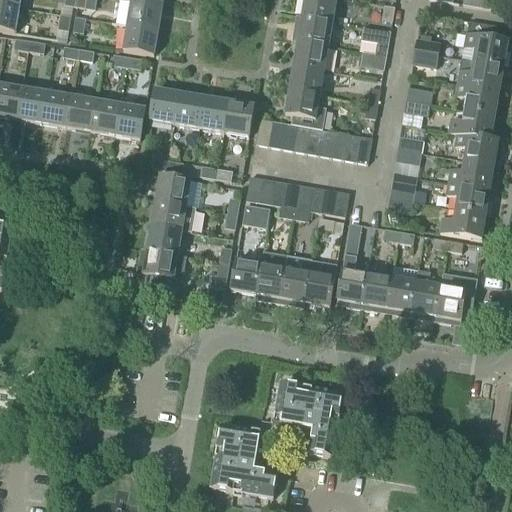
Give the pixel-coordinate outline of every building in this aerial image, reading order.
[(0,0),(0,8),(19,12),(20,0),(0,0)] [(66,0),(65,10),(74,11),(76,0),(66,0)] [(76,0),(74,11),(83,13),(85,0),(76,0)] [(131,0),(131,4),(162,9),(163,0),(131,0)] [(324,0),(304,0),(301,21),(332,26),(336,2),(324,0)] [(463,0),(462,9),(477,12),(479,1),(470,0),(463,0)] [(479,1),(477,12),(492,14),(493,4),(479,1)] [(131,4),(127,29),(158,34),(162,9),(131,4)] [(19,12),(0,8),(0,34),(14,37),(19,12)] [(381,25),(392,27),(394,12),(384,10),(381,25)] [(57,34),(68,36),(70,21),(60,19),(57,34)] [(75,21),(72,37),(83,38),(85,23),(75,21)] [(292,45),(297,46),(327,51),(332,26),(301,21),(300,29),(295,28),(292,45)] [(475,54),(473,65),(504,70),(508,46),(494,44),(496,31),(468,26),(464,52),(475,54)] [(158,34),(127,29),(123,55),(153,60),(158,34)] [(377,49),(376,59),(386,61),(390,36),(363,32),(361,46),(377,49)] [(13,54),(28,56),(30,46),(15,43),(13,54)] [(416,44),(414,57),(438,61),(440,48),(416,44)] [(30,46),(28,56),(43,59),(45,48),(30,46)] [(297,46),(293,69),(324,74),(327,51),(297,46)] [(62,62),(77,64),(79,54),(64,52),(62,62)] [(79,54),(77,64),(92,67),(94,56),(79,54)] [(386,61),(376,59),(362,56),(360,71),(383,75),(386,61)] [(438,61),(414,57),(412,69),(435,73),(438,61)] [(111,70),(126,72),(128,62),(113,60),(111,70)] [(128,62),(126,72),(141,75),(143,64),(128,62)] [(462,63),(458,87),(499,94),(504,70),(473,65),(462,63)] [(293,69),(289,94),(319,99),(324,74),(293,69)] [(467,102),(464,114),(495,119),(499,94),(458,87),(455,100),(467,102)] [(0,121),(17,124),(22,94),(0,90),(0,121)] [(370,93),(367,108),(377,109),(380,95),(370,93)] [(408,93),(406,105),(429,109),(431,97),(408,93)] [(17,124),(41,128),(46,98),(22,94),(17,124)] [(319,99),(289,94),(284,120),(293,121),(291,130),(298,131),(310,133),(321,135),(325,113),(317,112),(319,99)] [(149,125),(175,129),(180,99),(154,95),(149,125)] [(41,128),(65,133),(70,102),(46,98),(41,128)] [(175,129),(199,133),(204,103),(180,99),(175,129)] [(65,133),(90,137),(95,106),(70,102),(65,133)] [(199,133),(223,137),(228,107),(204,103),(199,133)] [(429,109),(406,105),(404,118),(427,121),(429,109)] [(90,137),(114,141),(119,110),(95,106),(90,137)] [(228,107),(223,137),(248,142),(253,111),(228,107)] [(377,109),(367,108),(365,122),(375,124),(377,109)] [(119,110),(114,141),(140,145),(145,114),(119,110)] [(451,125),(449,135),(491,142),(495,119),(464,114),(462,127),(451,125)] [(255,149),(269,152),(273,126),(260,124),(255,149)] [(269,152),(280,154),(285,129),(273,126),(269,152)] [(280,154),(293,156),(298,131),(291,130),(285,129),(280,154)] [(293,156),(305,158),(310,133),(298,131),(293,156)] [(305,158),(318,160),(322,135),(321,135),(310,133),(305,158)] [(318,160),(330,163),(335,137),(322,135),(318,160)] [(466,154),(464,165),(494,170),(498,145),(490,144),(491,142),(449,135),(449,138),(456,140),(454,152),(466,154)] [(330,163),(343,165),(347,139),(335,137),(330,163)] [(343,165),(355,167),(359,141),(347,139),(343,165)] [(359,141),(355,167),(367,169),(372,144),(359,141)] [(399,142),(397,154),(421,158),(423,146),(399,142)] [(421,158),(397,154),(395,166),(419,170),(421,158)] [(151,173),(166,176),(168,165),(153,163),(151,173)] [(168,165),(166,176),(181,178),(183,168),(168,165)] [(450,176),(448,187),(490,194),(494,170),(464,165),(461,178),(450,176)] [(200,181),(215,184),(217,174),(216,173),(217,167),(208,166),(207,172),(202,171),(200,181)] [(217,174),(215,184),(230,186),(232,176),(217,174)] [(159,181),(155,205),(186,210),(190,186),(159,181)] [(246,205),(259,208),(264,184),(250,182),(246,205)] [(259,208),(271,210),(275,186),(264,184),(259,208)] [(271,210),(281,211),(283,211),(287,188),(275,186),(271,210)] [(457,203),(455,214),(486,219),(490,194),(448,187),(446,201),(457,203)] [(283,211),(296,213),(300,190),(287,188),(283,211)] [(300,190),(296,213),(309,216),(313,193),(300,190)] [(391,191),(389,203),(413,207),(415,195),(391,191)] [(313,193),(309,216),(311,216),(321,218),(325,195),(313,193)] [(337,197),(325,195),(321,218),(333,220),(337,197)] [(349,199),(337,197),(333,220),(345,222),(349,199)] [(229,203),(227,218),(237,220),(240,205),(229,203)] [(413,207),(389,203),(387,215),(410,219),(413,207)] [(155,205),(151,229),(182,235),(191,236),(195,212),(186,210),(155,205)] [(279,222),(294,224),(296,213),(283,211),(281,211),(279,222)] [(255,212),(253,222),(268,225),(269,215),(255,212)] [(296,213),(294,224),(309,227),(311,216),(309,216),(296,213)] [(486,219),(455,214),(453,227),(442,225),(439,237),(481,244),(486,219)] [(237,220),(227,218),(224,233),(235,234),(237,220)] [(316,233),(331,235),(333,225),(318,223),(316,233)] [(345,312),(362,314),(368,279),(354,277),(361,231),(350,228),(337,305),(346,307),(345,312)] [(151,229),(147,254),(177,259),(182,235),(151,229)] [(0,294),(1,294),(5,272),(4,272),(10,233),(0,230),(0,294)] [(383,245),(397,247),(399,237),(384,234),(383,245)] [(399,237),(397,247),(412,250),(414,239),(399,237)] [(431,253),(446,256),(448,245),(433,243),(431,253)] [(448,245),(446,256),(461,258),(463,248),(448,245)] [(221,252),(218,267),(229,269),(231,254),(221,252)] [(177,259),(147,254),(143,280),(146,280),(144,296),(174,301),(177,284),(173,284),(177,259)] [(254,304),(280,309),(288,261),(264,257),(262,269),(257,300),(255,299),(254,304)] [(288,261),(280,309),(303,313),(304,308),(305,308),(310,277),(312,266),(288,261)] [(230,295),(255,299),(257,300),(262,269),(236,265),(230,295)] [(310,277),(305,308),(329,312),(335,282),(326,280),(328,268),(312,266),(310,277)] [(229,269),(218,267),(216,282),(226,283),(229,269)] [(418,324),(435,327),(441,291),(442,286),(441,286),(439,283),(430,282),(431,277),(418,275),(416,287),(417,287),(411,318),(419,319),(418,324)] [(378,312),(387,314),(392,283),(368,279),(362,314),(377,317),(378,312)] [(411,323),(411,318),(417,287),(416,287),(392,283),(387,314),(395,315),(394,320),(411,323)] [(441,291),(435,327),(450,329),(451,324),(460,326),(462,318),(471,320),(476,291),(454,287),(453,293),(441,291)] [(337,423),(339,423),(342,401),(303,394),(304,393),(281,389),(275,427),(273,427),(273,428),(261,426),(259,438),(258,437),(258,438),(220,432),(216,455),(218,455),(211,494),(234,498),(234,497),(273,503),(276,481),(258,477),(260,468),(266,469),(271,440),(300,445),(302,439),(311,440),(308,459),(331,462),(337,423)]
